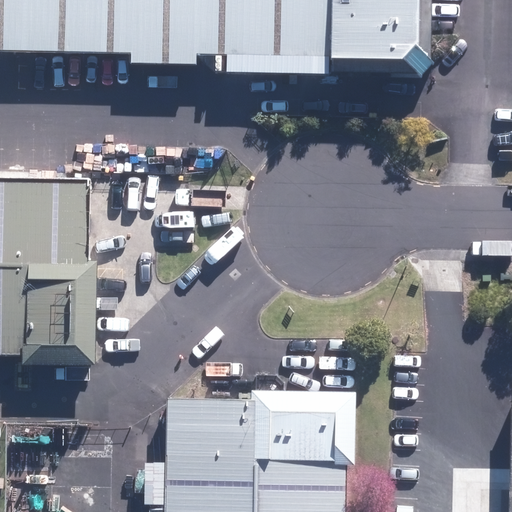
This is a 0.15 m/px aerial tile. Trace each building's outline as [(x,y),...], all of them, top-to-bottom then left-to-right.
[(433,0),(0,0),(0,63),(432,73),(433,0)] [(132,133),(132,173),(165,174),(165,133),(132,133)] [(0,182),(0,365),(102,367),(105,185),(0,182)] [(346,511),(348,397),(170,395),(168,511),(346,511)] [(511,511),(511,412),(502,413),(500,511),(511,511)]
